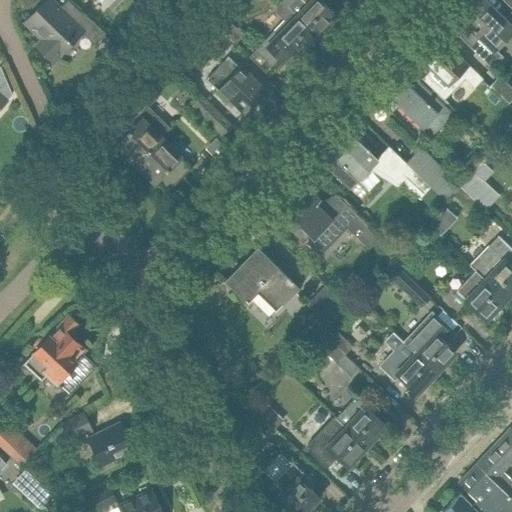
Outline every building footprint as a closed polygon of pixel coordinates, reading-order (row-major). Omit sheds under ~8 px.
[(59,53),(60,54),(82,32),(95,45),(104,35),(73,5),(64,14),(49,0),(45,0),(26,21),(44,39),(37,46),(52,61),(59,53)] [(321,0),(281,0),(281,1),(317,36),(337,15),(321,1),(321,0)] [(479,0),(461,19),(466,24),(479,36),(470,46),(492,67),(503,56),(496,50),(511,33),(511,13),(510,12),(504,19),(484,0),(479,0)] [(284,20),(256,48),(271,63),(288,46),(296,53),(298,56),(317,36),(281,1),(275,6),(275,11),(284,20)] [(213,22),(233,42),(235,43),(243,34),(221,13),(213,22)] [(233,42),(213,22),(202,33),(208,39),(207,40),(221,54),(233,42)] [(432,69),(422,79),(447,104),(448,102),(442,97),(462,76),(474,87),(482,78),(442,39),(422,59),(432,69)] [(264,90),(250,77),(240,66),(228,55),(205,79),(217,89),(231,103),(234,100),(245,111),(250,105),(251,106),(254,103),(254,102),(264,90)] [(490,85),(509,103),(511,100),(511,87),(499,75),(490,85)] [(383,100),(392,108),(397,104),(432,137),(454,115),(418,80),(411,87),(403,80),(383,100)] [(146,90),(112,124),(124,135),(116,144),(135,162),(160,137),(147,106),(154,98),(146,90)] [(231,126),(217,112),(200,96),(192,105),(223,134),(231,126)] [(406,162),(388,146),(378,157),(365,145),(363,143),(362,144),(351,133),(322,163),(337,177),(350,189),(369,168),(397,186),(402,180),(435,209),(445,201),(406,162)] [(218,159),(228,152),(215,136),(205,143),(218,159)] [(191,167),(160,137),(135,162),(166,192),(191,167)] [(445,201),(452,195),(456,191),(460,186),(461,185),(421,146),(406,162),(445,201)] [(461,185),(460,186),(483,207),(491,198),(475,184),(481,177),(474,171),(461,185)] [(312,236),(306,242),(319,255),(343,230),(353,239),(364,228),(343,207),(332,220),(316,204),(320,199),(303,183),(275,212),(288,224),(293,218),(312,236)] [(460,186),(456,191),(452,195),(474,216),(483,207),(460,186)] [(511,251),(509,248),(496,236),(469,265),(475,270),(506,299),(511,291),(511,251)] [(282,272),(288,266),(263,242),(225,280),(248,302),(258,292),(276,310),(275,311),(276,312),(299,289),(282,272)] [(391,260),(413,281),(422,272),(399,251),(391,260)] [(391,260),(383,268),(405,289),(413,296),(420,288),(413,281),(391,260)] [(475,270),(456,290),(486,319),(506,299),(475,270)] [(346,305),(325,285),(307,304),(328,324),(346,305)] [(422,322),(403,341),(404,342),(436,372),(455,352),(446,343),(454,334),(455,335),(456,334),(432,311),(422,322)] [(79,326),(68,316),(46,339),(43,338),(39,338),(37,340),(35,342),(35,346),(37,348),(23,363),(41,380),(47,374),(56,382),(58,381),(70,393),(96,366),(82,352),(85,349),(70,335),(79,326)] [(322,333),(344,354),(352,345),(330,324),(322,333)] [(320,347),(336,362),(344,354),(322,333),(307,348),(314,354),(320,347)] [(404,342),(382,365),(394,376),(396,373),(417,393),(436,372),(404,342)] [(142,379),(131,355),(102,373),(113,395),(142,379)] [(357,394),(336,416),(367,445),(386,425),(371,411),(367,407),(369,405),(357,394)] [(252,406),(274,427),(283,418),(261,398),(252,406)] [(266,436),(274,427),(252,406),(244,415),(266,436)] [(83,413),(62,423),(49,436),(54,447),(70,439),(91,429),(83,413)] [(334,415),(306,444),(310,447),(329,466),(338,457),(348,466),(367,445),(336,416),(334,415)] [(0,425),(0,445),(21,465),(37,448),(5,420),(0,425)] [(115,458),(133,450),(120,422),(102,431),(88,437),(101,465),(115,458)] [(511,428),(510,427),(493,445),(510,461),(511,462),(511,428)] [(511,488),(511,480),(502,470),(510,461),(493,445),(476,463),(494,480),(508,493),(511,488)] [(314,483),(306,474),(292,461),(273,482),(284,492),(278,497),(293,511),(303,511),(318,497),(309,488),(314,483)] [(494,480),(476,463),(459,480),(477,498),(472,503),(480,511),(508,511),(511,509),(511,498),(507,494),(508,493),(494,480)] [(84,487),(89,496),(107,487),(103,478),(84,487)] [(96,510),(116,501),(109,488),(90,497),(96,510)] [(162,511),(152,490),(134,498),(122,504),(125,511),(162,511)] [(480,511),(472,503),(460,492),(440,511),(480,511)]
